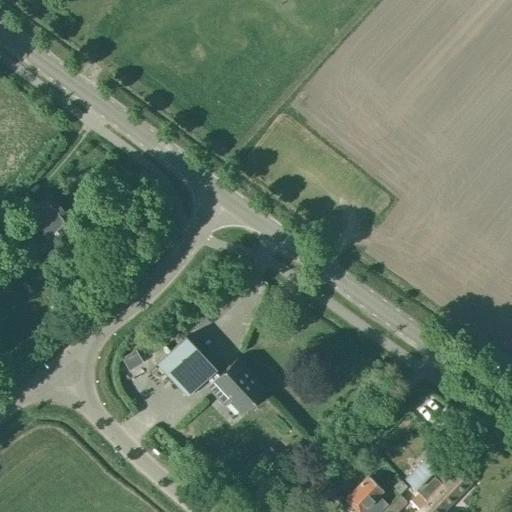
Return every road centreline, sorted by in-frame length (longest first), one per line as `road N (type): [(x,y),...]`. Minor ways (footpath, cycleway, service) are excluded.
road 1 (tertiary): [(511,397),(229,199)]
road 2 (tertiary): [(229,199),(0,29)]
road 3 (unclassified): [(58,372),(229,199)]
road 4 (unclassified): [(197,511),(123,448),(58,372)]
